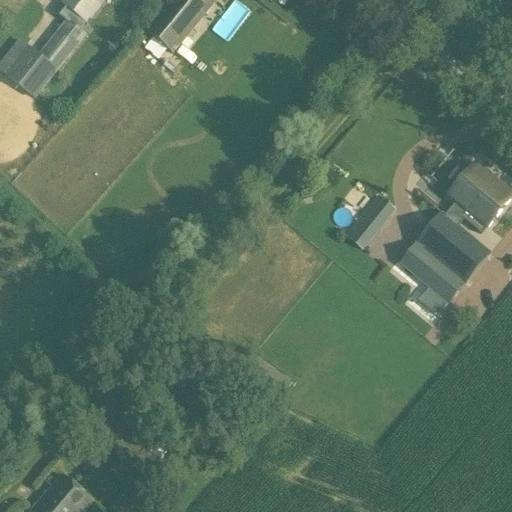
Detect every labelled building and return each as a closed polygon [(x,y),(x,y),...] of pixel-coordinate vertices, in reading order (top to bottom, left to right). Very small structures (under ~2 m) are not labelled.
[(98,0),(63,0),(60,4),(88,26),(105,5),(98,0)] [(217,1),(216,0),(171,0),(147,30),(175,53),(217,1)] [(67,20),(39,57),(27,47),(4,76),(34,99),(85,35),(67,20)] [(492,254),(458,225),(463,219),(481,234),(511,198),(496,186),(499,183),(477,165),(452,196),(458,201),(445,217),(442,214),(401,262),(451,303),(492,254)] [(312,190),(301,192),(302,199),(313,197),(312,190)] [(347,236),(341,244),(355,256),(361,249),(363,251),(396,210),(379,196),(347,236)] [(292,384),(253,355),(243,372),(282,401),(292,384)] [(142,511),(165,486),(146,469),(112,509),(114,511),(142,511)] [(32,511),(33,511),(84,511),(94,501),(64,475),(32,511)]
